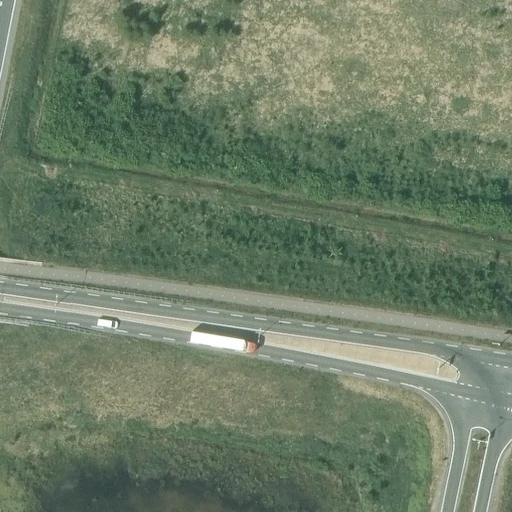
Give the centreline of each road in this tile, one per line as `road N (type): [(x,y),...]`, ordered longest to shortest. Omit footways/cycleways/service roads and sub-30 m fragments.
road 1 (secondary): [(490,359),(0,290)]
road 2 (secondary): [(0,309),(469,395)]
